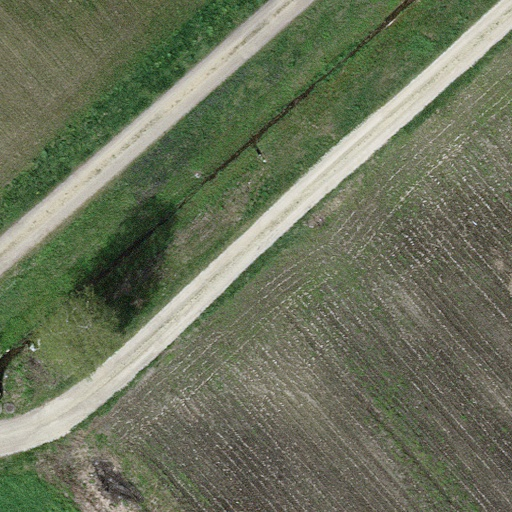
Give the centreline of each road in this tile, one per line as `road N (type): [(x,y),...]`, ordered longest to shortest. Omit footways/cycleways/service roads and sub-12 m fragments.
road 1 (track): [(491,0),(198,273),(58,431),(0,441)]
road 2 (track): [(310,0),(0,274)]
